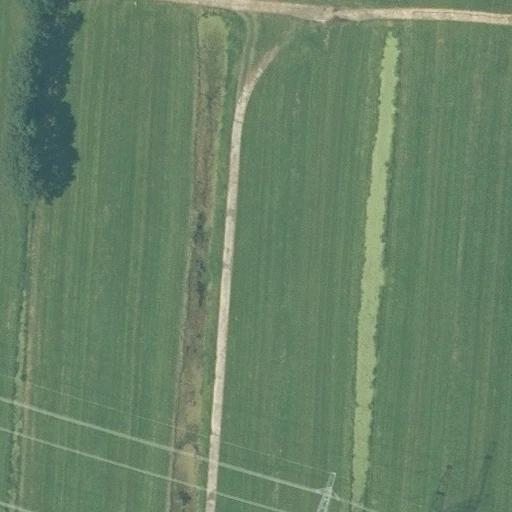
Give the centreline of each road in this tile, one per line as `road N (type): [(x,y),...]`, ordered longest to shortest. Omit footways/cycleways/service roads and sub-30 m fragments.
road 1 (track): [(329,11),(274,37),(245,83),(213,511)]
road 2 (track): [(511,22),(199,0)]
